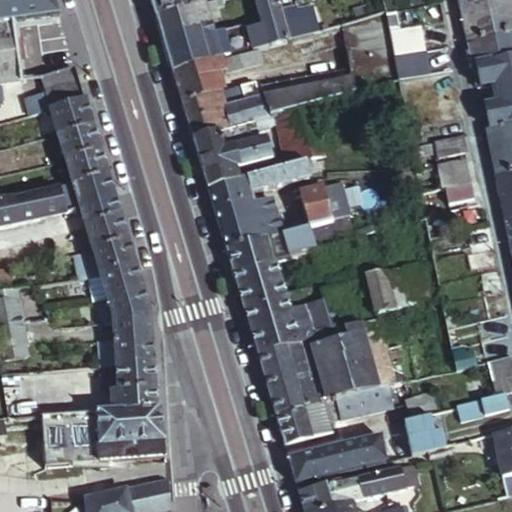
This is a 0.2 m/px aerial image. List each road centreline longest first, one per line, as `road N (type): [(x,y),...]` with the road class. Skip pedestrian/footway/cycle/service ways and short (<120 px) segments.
road 1 (secondary): [(81,0),(197,397)]
road 2 (secondary): [(234,384),(122,0)]
road 3 (residential): [(439,0),(511,304)]
road 4 (secondary): [(275,511),(234,384)]
road 5 (secondary): [(197,397),(237,511)]
